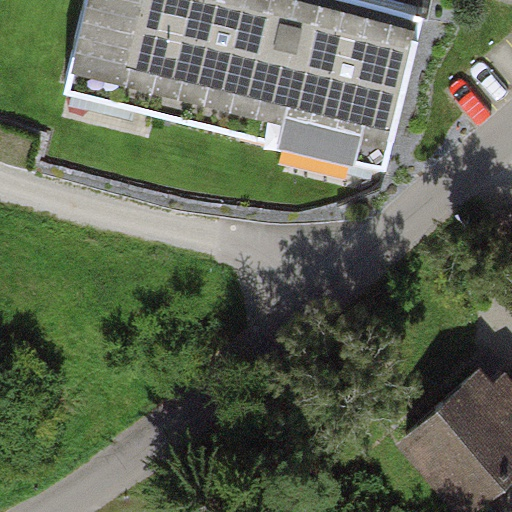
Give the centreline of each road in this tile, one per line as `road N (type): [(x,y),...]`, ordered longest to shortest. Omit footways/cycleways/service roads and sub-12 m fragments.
road 1 (residential): [(511,134),(97,493),(64,511)]
road 2 (track): [(0,180),(356,268)]
